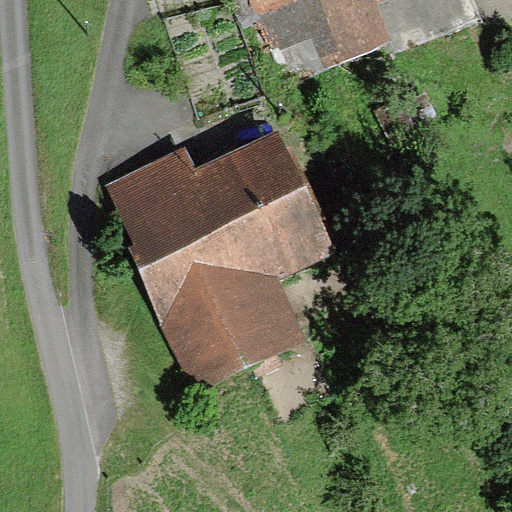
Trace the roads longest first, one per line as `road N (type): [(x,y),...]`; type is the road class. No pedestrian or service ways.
road 1 (residential): [(118,0),(75,235),(86,348),(68,414)]
road 2 (unclassified): [(5,0),(22,245),(68,414)]
